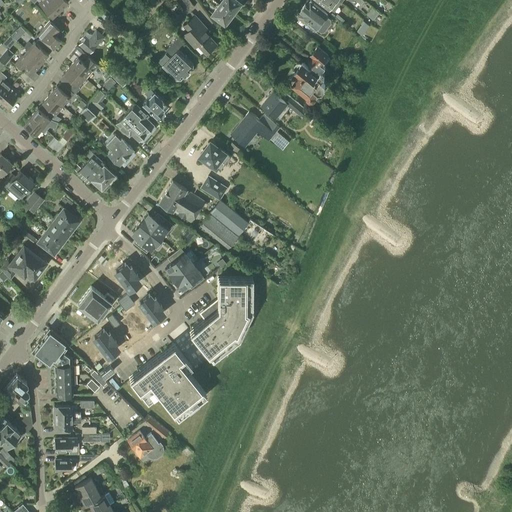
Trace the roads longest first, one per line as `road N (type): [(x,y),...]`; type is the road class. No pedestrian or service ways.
road 1 (residential): [(113,217),(237,53)]
road 2 (residential): [(103,230),(129,247),(180,315),(113,366)]
road 3 (residential): [(43,511),(31,381),(15,347)]
road 4 (unknown): [(216,275),(180,315),(196,343),(227,320),(232,287)]
road 5 (residential): [(5,124),(68,53),(72,26),(90,6)]
road 6 (residential): [(15,347),(103,230)]
road 7 (unclassified): [(113,217),(5,124)]
